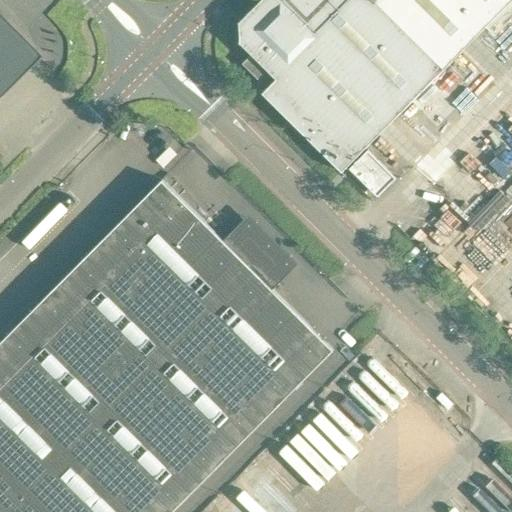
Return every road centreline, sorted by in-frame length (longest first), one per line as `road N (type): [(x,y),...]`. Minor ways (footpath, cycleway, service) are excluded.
road 1 (unclassified): [(511,406),(156,50)]
road 2 (unclassified): [(0,207),(156,50)]
